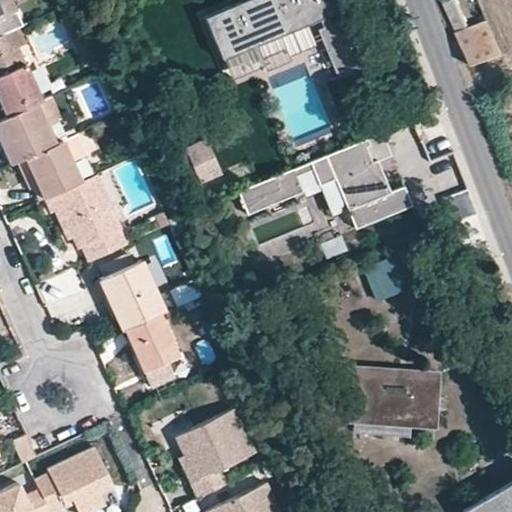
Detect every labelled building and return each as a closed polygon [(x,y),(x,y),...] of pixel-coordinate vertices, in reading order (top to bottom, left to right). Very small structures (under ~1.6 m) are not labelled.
[(23,25),(11,0),(0,0),(0,35),(18,27),(23,25)] [(243,0),(237,2),(206,14),(222,57),(322,19),(325,28),(319,31),(338,80),(365,70),(346,21),(329,27),(325,18),(336,14),(330,0),(243,0)] [(440,0),(455,32),(466,29),(453,0),(440,0)] [(70,3),(62,7),(65,14),(73,10),(70,3)] [(466,29),(455,32),(454,33),(467,64),(498,54),(485,22),(466,29)] [(0,118),(6,116),(36,103),(41,100),(18,47),(25,44),(18,27),(0,35),(0,118)] [(95,59),(85,36),(75,40),(85,64),(95,59)] [(41,100),(36,103),(45,121),(55,116),(47,97),(41,100)] [(6,116),(0,118),(0,141),(10,164),(15,161),(25,157),(55,143),(45,121),(36,103),(6,116)] [(379,131),(234,190),(243,212),(299,190),(294,177),(314,168),(323,180),(334,176),(354,226),(414,202),(406,182),(389,190),(375,155),(387,150),(379,131)] [(25,157),(37,184),(43,197),(81,180),(72,161),(88,154),(79,133),(55,143),(25,157)] [(185,183),(218,171),(210,149),(177,161),(185,183)] [(28,188),(37,184),(25,157),(15,161),(28,188)] [(176,187),(185,183),(177,161),(168,165),(176,187)] [(81,180),(43,197),(50,211),(59,207),(78,248),(82,246),(88,260),(127,243),(96,174),(81,180)] [(461,194),(439,203),(447,223),(469,215),(461,194)] [(156,213),(161,227),(168,224),(166,218),(163,211),(156,213)] [(180,212),(166,218),(168,224),(173,234),(187,229),(180,212)] [(338,228),(316,236),(322,253),(344,245),(338,228)] [(121,321),(156,305),(162,303),(138,251),(94,271),(118,322),(121,321)] [(393,253),(360,266),(371,294),(403,282),(393,253)] [(174,303),(198,294),(191,276),(167,285),(174,303)] [(175,347),(156,305),(121,321),(147,379),(171,369),(164,352),(175,347)] [(432,417),(434,371),(397,370),(397,362),(353,360),(351,402),(369,403),(369,415),(432,417)] [(434,363),(397,362),(397,370),(434,371),(434,363)] [(369,403),(351,402),(351,414),(369,415),(369,403)] [(197,496),(226,483),(218,468),(253,451),(233,407),(174,435),(183,454),(194,478),(189,481),(197,496)] [(35,455),(25,433),(11,439),(21,462),(35,455)] [(467,443),(454,450),(461,463),(474,457),(467,443)] [(47,471),(33,478),(37,487),(49,511),(64,505),(62,500),(69,496),(72,501),(76,511),(83,511),(103,502),(98,491),(111,485),(92,445),(46,468),(47,471)] [(177,456),(189,481),(194,478),(183,454),(177,456)] [(433,455),(420,461),(426,474),(439,468),(433,455)] [(511,511),(511,470),(458,501),(464,511),(511,511)] [(49,511),(37,487),(22,493),(16,480),(0,487),(0,511),(49,511)] [(278,511),(264,481),(204,511),(278,511)] [(62,500),(64,505),(72,501),(69,496),(62,500)]
